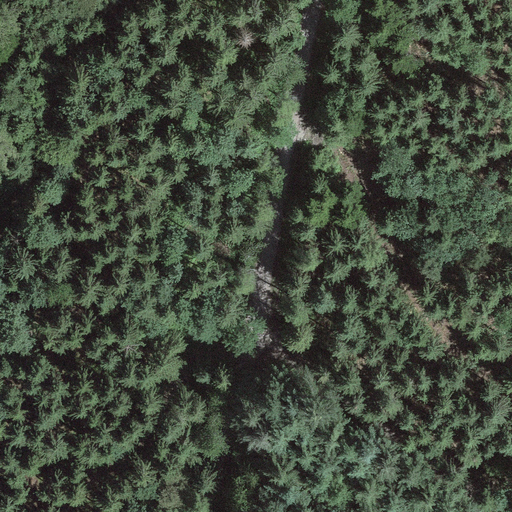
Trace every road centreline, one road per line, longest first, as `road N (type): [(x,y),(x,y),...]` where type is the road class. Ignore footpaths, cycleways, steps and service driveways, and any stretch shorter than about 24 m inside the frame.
road 1 (track): [(211,511),(256,335),(321,0)]
road 2 (track): [(511,510),(256,335)]
